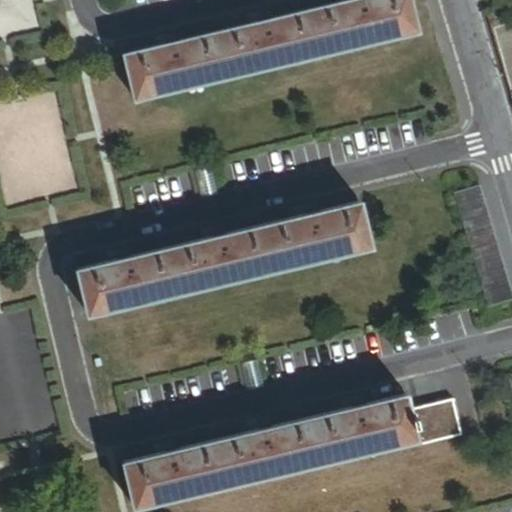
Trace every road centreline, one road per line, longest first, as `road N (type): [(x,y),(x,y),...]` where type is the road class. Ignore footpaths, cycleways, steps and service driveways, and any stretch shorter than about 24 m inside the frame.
road 1 (residential): [(499,141),(60,246),(49,267),(86,426),(101,437),(511,339)]
road 2 (residential): [(84,0),(93,35),(241,0)]
road 3 (residential): [(457,0),(499,141)]
